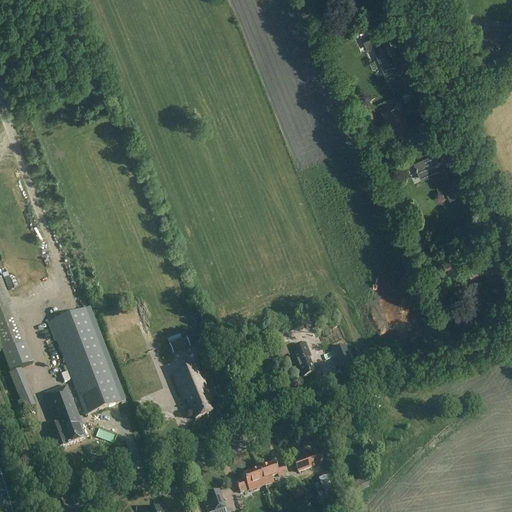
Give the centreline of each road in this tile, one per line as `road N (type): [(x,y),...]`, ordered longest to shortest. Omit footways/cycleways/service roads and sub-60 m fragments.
road 1 (unclassified): [(68,511),(338,404),(511,317)]
road 2 (unclassified): [(511,237),(407,0)]
road 3 (unclassified): [(0,397),(49,511)]
